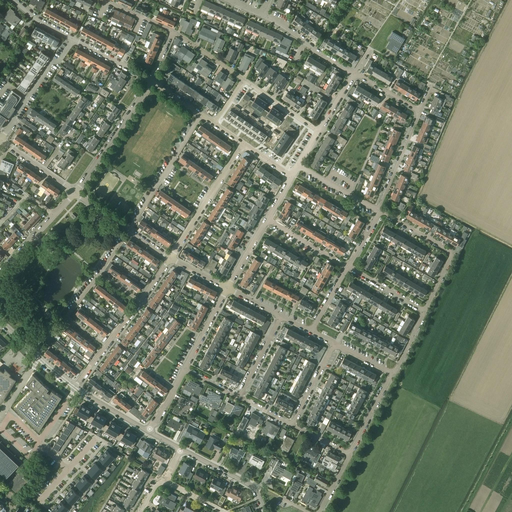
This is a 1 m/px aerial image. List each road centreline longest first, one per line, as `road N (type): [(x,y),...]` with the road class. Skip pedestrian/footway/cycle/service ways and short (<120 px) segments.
road 1 (residential): [(353,74),(419,111),(376,210)]
road 2 (residential): [(380,212),(452,253),(424,312)]
road 3 (residential): [(243,144),(169,258)]
road 4 (residential): [(129,230),(200,115)]
road 5 (residential): [(75,192),(151,81)]
road 6 (residential): [(71,38),(0,137)]
